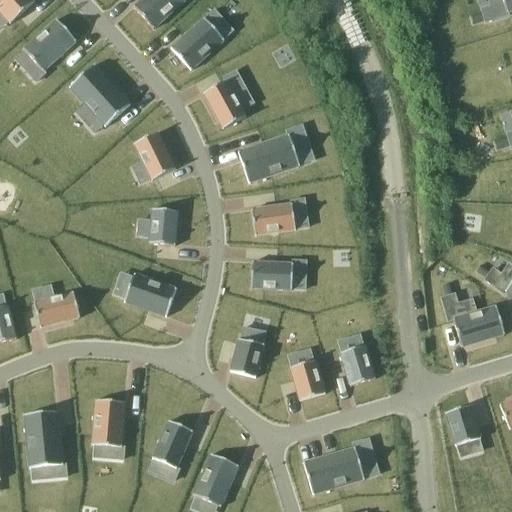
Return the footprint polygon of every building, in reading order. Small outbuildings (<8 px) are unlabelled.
[(143,0),(136,7),(156,28),(187,0),(143,0)] [(511,12),(511,0),(499,0),(504,15),(511,12)] [(23,55),(58,26),(37,3),(4,33),(23,55)] [(172,47),(191,70),(227,41),(208,18),(172,47)] [(94,114),(122,93),(86,50),(56,76),(94,114)] [(204,93),(222,128),(245,117),(227,81),(204,93)] [(76,115),(82,122),(91,115),(84,107),(76,115)] [(152,177),(176,165),(161,134),(137,146),(152,177)] [(241,153),(251,183),(302,166),(291,135),(241,153)] [(253,208),(255,234),(297,230),(294,203),(253,208)] [(151,243),(177,246),(181,212),(155,209),(151,243)] [(298,265),(256,262),(254,287),(296,290),(298,265)] [(127,302),(169,317),(179,289),(136,274),(127,302)] [(78,292),(37,302),(43,327),(84,317),(78,292)] [(453,318),(462,348),(503,335),(493,305),(453,318)] [(10,306),(0,307),(0,343),(18,339),(10,306)] [(241,336),(232,370),(258,377),(267,343),(241,336)] [(352,384),(378,378),(371,346),(345,352),(352,384)] [(300,400),(326,393),(317,360),(292,367),(300,400)] [(127,401),(97,398),(93,443),(123,446),(127,401)] [(511,402),(500,406),(507,429),(511,426),(511,402)] [(470,404),(446,412),(456,447),(480,440),(470,404)] [(57,410),(24,414),(30,468),(64,463),(57,410)] [(195,431),(170,420),(154,457),(179,468),(195,431)] [(360,446),(307,462),(317,494),(370,478),(360,446)] [(223,506),(239,465),(212,454),(195,495),(223,506)]
